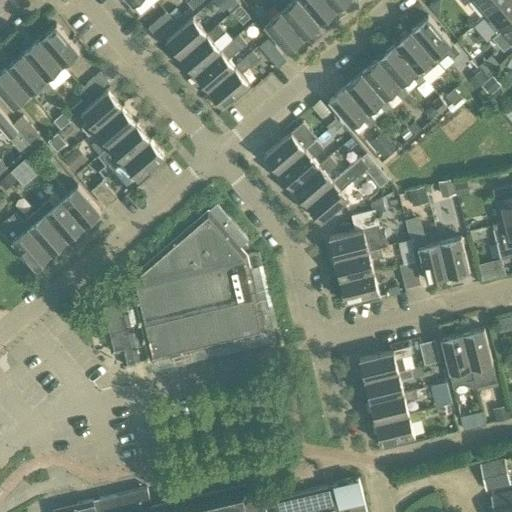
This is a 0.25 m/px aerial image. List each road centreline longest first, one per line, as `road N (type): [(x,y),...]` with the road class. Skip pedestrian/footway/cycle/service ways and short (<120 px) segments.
road 1 (residential): [(0,335),(211,147)]
road 2 (residential): [(211,147),(382,0)]
road 3 (residential): [(313,335),(292,233),(211,147)]
road 4 (residential): [(511,286),(313,335)]
road 5 (residential): [(211,147),(81,0)]
road 6 (residential): [(340,455),(313,335)]
